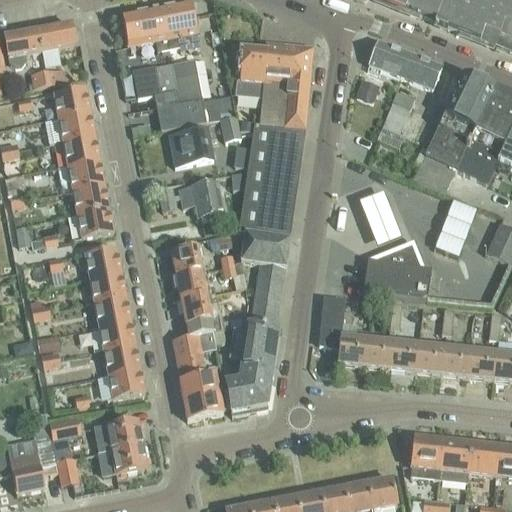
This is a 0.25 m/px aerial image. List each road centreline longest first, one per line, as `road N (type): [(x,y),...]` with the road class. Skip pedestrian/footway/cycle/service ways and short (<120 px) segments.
road 1 (residential): [(177,452),(87,0)]
road 2 (residential): [(299,426),(291,392),(341,17)]
road 3 (residential): [(511,424),(385,411),(299,426)]
road 4 (residential): [(511,82),(341,17)]
road 5 (residential): [(299,426),(177,452)]
